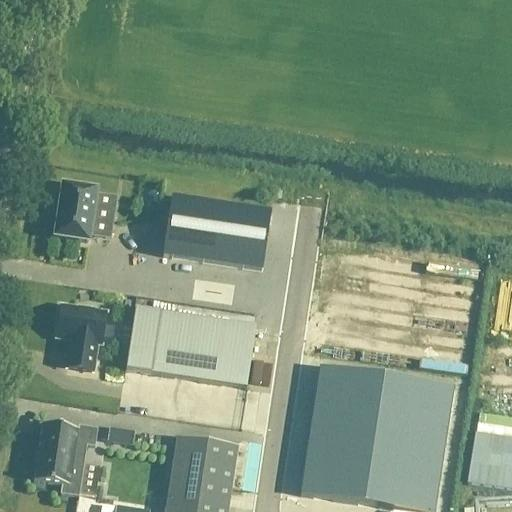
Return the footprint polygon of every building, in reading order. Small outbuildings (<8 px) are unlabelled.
[(76,192),(61,190),(53,241),(87,246),(88,239),(108,242),(111,226),(90,222),(94,195),(90,194),(90,189),(77,187),(76,192)] [(162,257),(161,261),(169,262),(260,275),(269,216),(180,203),(171,202),(169,211),(162,257)] [(292,235),(293,206),(270,206),(270,235),(292,235)] [(511,268),(390,250),(376,345),(511,365),(511,268)] [(234,304),(236,287),(207,283),(205,300),(234,304)] [(68,357),(65,372),(91,376),(96,348),(100,349),(104,317),(61,310),(56,342),(71,345),(69,357),(68,357)] [(254,331),(133,313),(124,374),(245,393),(254,331)] [(297,500),(374,511),(433,511),(451,393),(316,372),(297,500)] [(93,451),(96,433),(77,430),(76,434),(41,429),(32,486),(60,490),(59,499),(77,502),(83,467),(71,465),(74,448),(93,451)] [(131,450),(133,436),(108,432),(105,446),(131,450)] [(226,511),(236,452),(176,442),(164,511),(226,511)]
